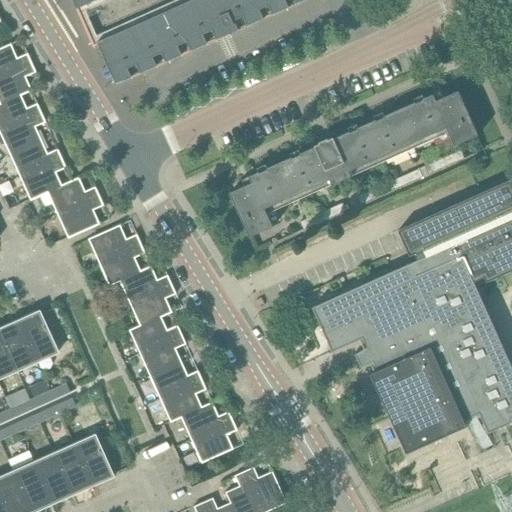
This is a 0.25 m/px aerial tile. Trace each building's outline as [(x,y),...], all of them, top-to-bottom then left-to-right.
[(73,0),(78,9),(84,23),(82,23),(83,25),(84,24),(93,42),(91,43),(92,44),(93,44),(95,48),(97,47),(96,45),(99,44),(103,52),(106,60),(105,60),(105,62),(107,61),(117,84),(133,77),(132,74),(140,70),(142,73),(158,66),(157,62),(166,59),(167,62),(184,54),(182,51),(191,47),(192,50),(209,43),(208,40),(216,36),(217,39),(229,34),(230,35),(232,34),(231,33),(240,29),(239,26),(247,22),(248,25),(265,18),(264,15),(272,11),(274,14),(304,0),(73,0)] [(0,48),(0,76),(30,63),(26,54),(15,58),(9,44),(0,48)] [(34,73),(30,63),(0,76),(0,103),(16,97),(16,98),(30,91),(24,77),(34,73)] [(433,94),(433,95),(334,139),(334,137),(315,146),(315,147),(249,176),(252,183),(230,193),(250,238),(273,227),(267,214),(332,185),(351,177),(351,176),(449,133),(455,146),(478,135),(459,91),(436,101),(433,94)] [(0,131),(40,113),(35,104),(22,110),(16,98),(16,97),(0,103),(0,131)] [(44,123),(40,113),(0,131),(0,136),(8,155),(36,142),(30,129),(44,123)] [(8,155),(19,177),(60,159),(56,149),(42,155),(36,142),(8,155)] [(428,175),(464,159),(461,151),(425,167),(428,175)] [(51,174),(65,168),(60,159),(19,177),(29,201),(46,193),(57,188),(57,187),(51,174)] [(361,205),(423,177),(419,169),(357,197),(361,205)] [(77,178),(70,181),(57,187),(57,188),(46,193),(56,215),(98,196),(94,187),(83,192),(77,178)] [(374,362),(378,371),(371,374),(407,453),(445,436),(467,426),(464,419),(479,412),(488,433),(511,421),(511,366),(493,325),(474,282),(485,277),(487,282),(511,270),(511,183),(510,179),(479,193),(473,196),(398,230),(410,256),(415,254),(418,260),(391,272),(312,307),(332,351),(332,352),(363,338),(367,347),(355,354),(361,367),(374,362)] [(102,206),(98,196),(56,215),(67,239),(98,224),(92,210),(102,206)] [(304,230),(346,211),(343,203),(300,222),(304,230)] [(118,225),(87,239),(98,263),(139,244),(135,235),(125,239),(118,225)] [(98,263),(108,286),(149,267),(149,266),(139,271),(133,258),(144,254),(139,244),(98,263)] [(119,281),(129,303),(170,284),(166,275),(155,280),(149,267),(108,286),(119,281)] [(170,284),(129,303),(139,326),(128,330),(128,331),(170,312),(164,299),(174,294),(170,284)] [(17,319),(36,362),(57,353),(38,310),(17,319)] [(160,318),(170,313),(170,312),(128,331),(139,353),(180,335),(176,325),(165,330),(160,318)] [(0,335),(16,371),(36,362),(17,319),(0,326),(0,335)] [(0,378),(16,371),(0,335),(0,378)] [(180,335),(139,353),(149,377),(180,363),(174,349),(184,344),(180,335)] [(180,363),(149,377),(159,400),(201,381),(196,371),(186,376),(180,363)] [(201,381),(159,400),(170,423),(180,418),(180,417),(211,403),(210,403),(200,407),(194,395),(205,390),(201,381)] [(65,384),(49,391),(53,399),(69,392),(65,384)] [(36,407),(53,399),(49,391),(33,398),(36,407)] [(56,405),(59,413),(75,406),(71,398),(56,405)] [(13,418),(29,410),(25,402),(9,409),(13,418)] [(180,417),(180,418),(190,440),(231,421),(227,412),(217,416),(211,403),(180,417)] [(56,405),(39,413),(43,421),(59,413),(56,405)] [(0,423),(13,418),(9,409),(0,413),(0,423)] [(31,416),(15,423),(19,432),(35,424),(31,416)] [(231,421),(190,440),(200,463),(231,449),(225,435),(236,431),(231,421)] [(0,433),(3,439),(19,432),(15,423),(0,430),(0,433)] [(93,434),(73,443),(92,486),(113,477),(93,434)] [(92,486),(73,443),(53,452),(72,495),(92,486)] [(53,452),(32,461),(52,504),(72,495),(53,452)] [(34,511),(52,504),(32,461),(12,470),(31,511),(34,511)] [(252,467),(243,472),(261,511),(265,511),(285,503),(271,472),(257,478),(252,467)] [(31,511),(12,470),(0,475),(0,496),(6,511),(31,511)] [(261,511),(243,472),(233,476),(238,486),(225,492),(233,511),(261,511)] [(206,511),(233,511),(225,492),(224,493),(229,503),(216,509),(212,498),(202,503),(206,511)] [(194,511),(206,511),(202,503),(192,507),(194,511)]
